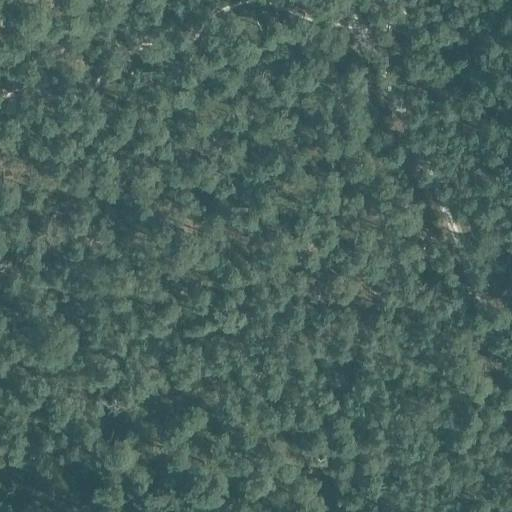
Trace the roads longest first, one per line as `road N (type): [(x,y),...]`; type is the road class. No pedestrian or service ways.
road 1 (track): [(340,0),(511,373)]
road 2 (track): [(0,50),(119,0)]
